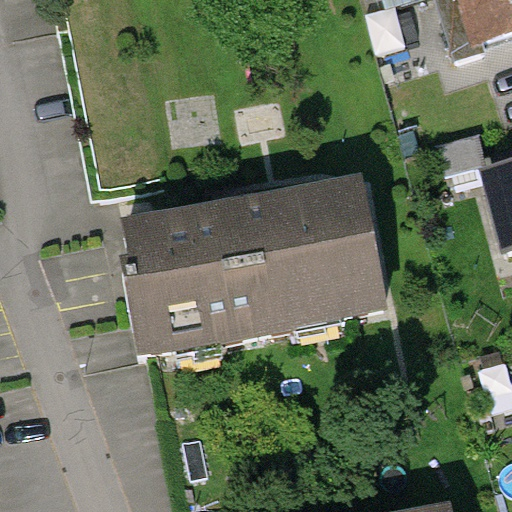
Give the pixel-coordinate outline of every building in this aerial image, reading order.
[(166,195),(127,0),(62,0),(102,205),(166,195)] [(511,67),(511,0),(453,0),(478,78),(511,67)] [(511,172),(478,181),(503,279),(511,276),(511,172)] [(357,196),(105,246),(130,371),(157,366),(222,353),(382,322),(357,196)] [(254,511),(222,353),(157,366),(185,511),(254,511)]
